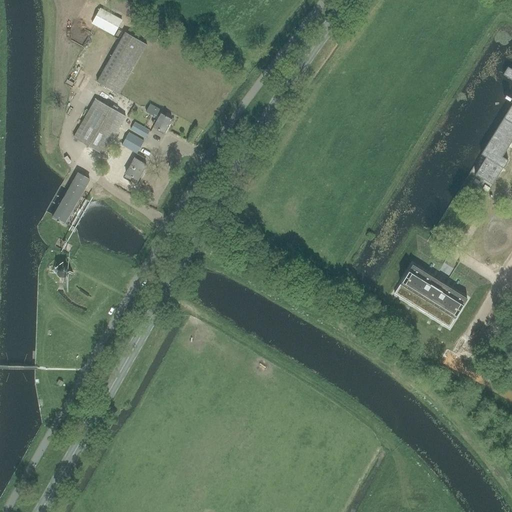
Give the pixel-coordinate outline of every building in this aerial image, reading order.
[(92,23),(114,35),(122,20),(100,9),(92,23)] [(125,32),(97,82),(119,94),(147,45),(125,32)] [(105,155),(127,116),(97,99),(75,138),(105,155)] [(511,102),(511,103),(511,106),(482,155),(486,158),(476,175),(493,185),(503,170),(505,170),(510,162),(504,158),(511,144),(511,102)] [(153,126),(165,133),(173,119),(163,114),(165,112),(152,104),(147,112),(153,115),(154,114),(159,117),(153,126)] [(135,122),(131,129),(146,138),(150,130),(135,122)] [(145,141),(129,132),(122,145),(137,154),(145,141)] [(138,180),(147,164),(136,158),(127,173),(138,180)] [(66,225),(91,180),(80,173),(54,218),(59,221),(58,223),(60,224),(61,222),(66,225)] [(70,273),(71,271),(71,269),(70,266),(68,265),(66,264),(63,264),(61,265),(59,266),(58,268),(58,271),(58,273),(60,275),(62,276),(64,277),(66,276),(68,275),(70,273)] [(450,329),(468,300),(413,266),(395,294),(450,329)]
